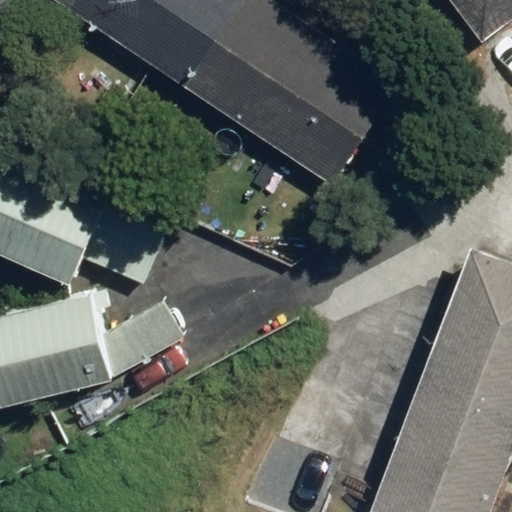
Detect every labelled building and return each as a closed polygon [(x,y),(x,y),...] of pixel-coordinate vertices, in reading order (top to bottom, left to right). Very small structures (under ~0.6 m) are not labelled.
[(312,0),(80,0),(347,175),(418,69),(312,0)] [(511,19),(511,0),(489,0),(507,23),(511,19)] [(7,139),(0,163),(0,233),(158,282),(185,193),(7,139)] [(511,511),(511,241),(493,234),(382,511),(511,511)] [(120,282),(0,303),(0,318),(20,392),(130,362),(194,334),(178,297),(132,317),(120,282)]
